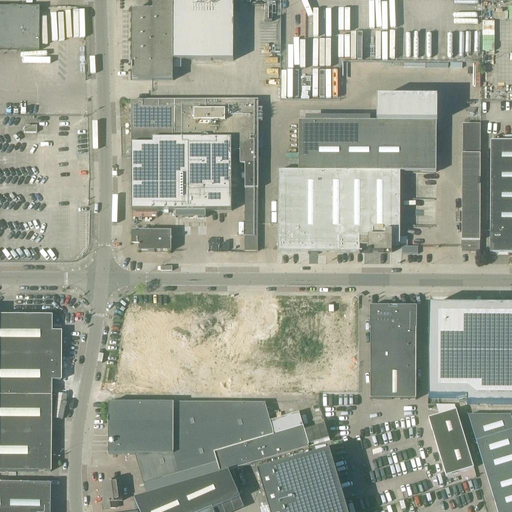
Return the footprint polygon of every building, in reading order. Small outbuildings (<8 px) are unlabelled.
[(152,0),(153,10),(132,10),(132,80),(173,81),(173,60),(233,61),(234,0),(223,0),(152,0)] [(17,51),(38,51),(38,7),(0,7),(0,51),(16,51),(17,51)] [(271,215),(271,226),(278,226),(278,252),(339,252),(359,252),(362,252),(369,252),(392,252),(392,247),(398,247),(401,247),(401,244),(401,226),(404,226),(404,199),(401,199),(401,172),(437,172),(438,123),(439,123),(439,97),(379,97),(379,123),(299,122),(299,171),(278,171),(278,215),(271,215)] [(131,144),(131,212),(175,212),(206,211),(231,211),(231,152),(244,152),(244,165),(249,165),(248,252),(257,252),(259,102),(131,101),(131,128),(131,144)] [(462,154),(462,187),(462,241),(462,253),(480,253),(480,241),(480,154),(480,124),(462,124),(462,154)] [(511,141),(491,142),(490,253),(511,253),(511,141)] [(172,241),(172,239),(171,239),(171,232),(132,231),(132,243),(139,243),(139,251),(149,251),(149,252),(155,252),(155,251),(171,251),(171,241),(172,241)] [(136,304),(123,304),(118,336),(119,336),(110,394),(359,393),(359,305),(281,305),(281,303),(136,305),(136,304)] [(389,307),(370,307),(370,328),(370,329),(370,400),(416,400),(416,329),(417,328),(417,307),(397,307),(397,309),(389,309),(389,307)] [(429,345),(429,399),(467,399),(467,405),(511,405),(511,307),(448,307),(448,345),(429,345)] [(0,471),(37,472),(50,472),(50,381),(60,381),(60,332),(51,332),(51,316),(0,315),(0,471)] [(109,404),(109,454),(135,454),(144,484),(217,463),(220,472),(221,474),(228,472),(309,447),(308,445),(303,426),(299,412),(270,421),(265,404),(174,404),(109,404)] [(446,478),(474,469),(456,411),(429,419),(446,478)] [(511,511),(511,420),(510,416),(468,416),(497,511),(511,511)] [(347,511),(330,451),(258,472),(269,511),(347,511)] [(212,511),(239,499),(228,472),(221,474),(134,499),(139,511),(212,511)] [(105,495),(103,496),(104,504),(105,503),(105,504),(108,504),(109,509),(117,508),(116,502),(122,501),(119,481),(103,483),(105,495)] [(0,511),(50,511),(50,503),(48,504),(49,485),(0,483),(0,511)]
